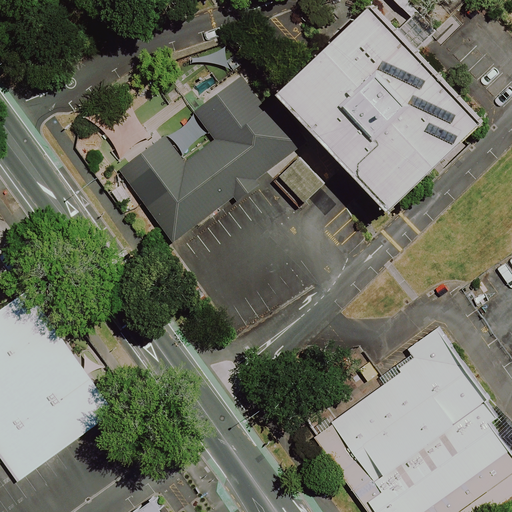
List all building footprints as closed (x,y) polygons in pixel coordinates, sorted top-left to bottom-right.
[(485,122),(372,9),(278,102),(390,215),(485,122)] [(141,197),(241,144),(210,86),(176,103),(186,121),(149,140),(140,124),(110,139),(141,197)] [(130,408),(34,285),(0,310),(0,442),(32,483),(130,408)] [(413,350),(318,420),(368,487),(353,498),(362,511),(472,511),(511,483),(511,469),(460,399),(472,390),(426,328),(407,342),(413,350)] [(188,511),(175,495),(152,511),(188,511)]
